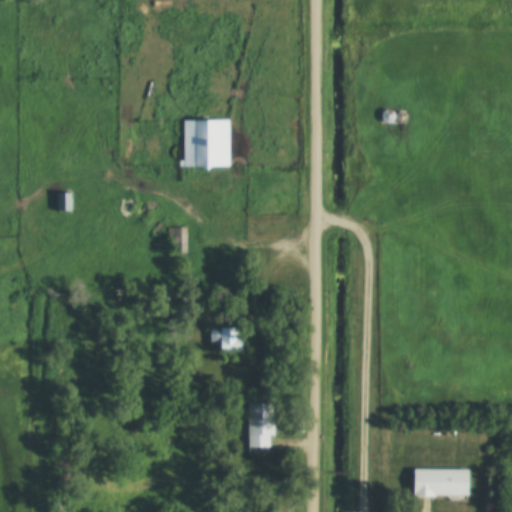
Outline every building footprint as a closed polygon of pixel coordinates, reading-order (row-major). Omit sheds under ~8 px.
[(384,122),(382,122),(379,121),(377,119),(376,117),(375,115),(376,112),(376,110),(378,108),(380,107),(383,106),(385,107),(388,108),(389,110),(390,112),(391,114),(390,117),(389,119),(387,121),(384,122)] [(396,120),(394,119),(393,118),(392,117),(391,115),(391,113),(392,111),(393,110),(394,109),(396,108),(398,108),(400,109),(401,110),(402,112),(403,114),(402,116),(402,118),(400,119),(398,120),(396,120)] [(180,165),(225,165),(224,118),(180,118),(180,165)] [(54,209),(54,192),(68,192),(68,209),(54,209)] [(141,221),(141,199),(160,199),(161,220),(141,221)] [(169,252),(168,226),(184,226),(185,251),(169,252)] [(209,350),(209,342),(204,342),(204,326),(229,326),(229,340),(233,340),(233,350),(209,350)] [(266,445),(266,435),(271,435),(271,403),(245,403),(245,445),(266,445)] [(461,493),(462,468),(408,467),(408,492),(461,493)]
